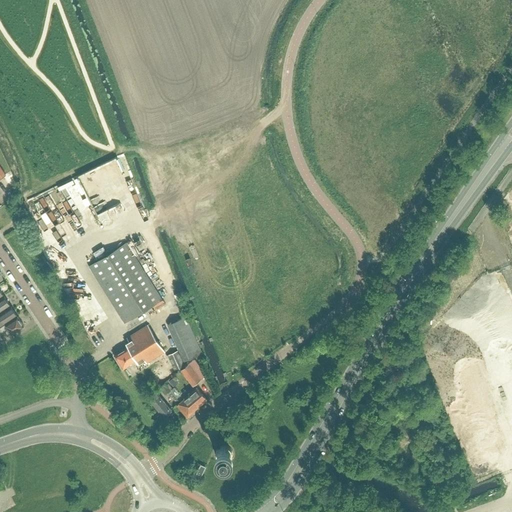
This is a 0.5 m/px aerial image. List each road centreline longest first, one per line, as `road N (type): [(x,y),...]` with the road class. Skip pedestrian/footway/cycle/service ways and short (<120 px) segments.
road 1 (primary): [(275,502),(511,134)]
road 2 (unclassified): [(338,308),(359,281),(360,252),(300,167),(285,106),(292,51),(319,0)]
road 3 (unclassified): [(153,465),(290,346)]
road 4 (residential): [(79,403),(69,358),(0,254)]
